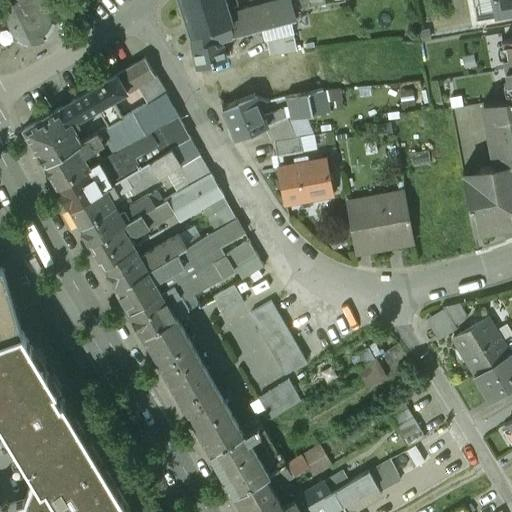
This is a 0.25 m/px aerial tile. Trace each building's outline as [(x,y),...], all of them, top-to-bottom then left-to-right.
[(235,0),(180,0),(191,33),(232,19),(231,15),(227,4),(236,1),(235,0)] [(292,0),(280,0),(231,15),(232,19),(234,34),(249,31),(270,25),(295,18),(294,6),(292,0)] [(511,0),(498,0),(501,14),(501,16),(511,13),(511,0)] [(30,4),(24,7),(27,12),(24,14),(23,17),(23,21),(24,24),(26,27),(30,29),(33,29),(37,28),(40,33),(44,29),(47,24),(48,18),(46,12),(41,7),(36,5),(30,4)] [(41,36),(40,33),(37,28),(33,29),(30,29),(26,27),(24,24),(23,21),(23,17),(24,14),(27,12),(24,7),(23,5),(21,7),(18,10),(16,14),(15,19),(16,25),(17,29),(20,33),(25,36),(30,38),(35,37),(41,36)] [(501,14),(486,17),(489,31),(511,26),(511,13),(501,16),(501,14)] [(232,19),(191,33),(192,45),(213,40),(234,34),(232,19)] [(270,25),(249,31),(251,42),(272,38),(270,25)] [(511,38),(502,40),(506,58),(504,59),(508,82),(510,82),(511,93),(511,38)] [(281,39),(251,44),(254,60),(284,54),(281,39)] [(213,40),(192,45),(197,67),(226,59),(222,43),(215,45),(213,40)] [(145,59),(133,65),(143,82),(148,90),(159,83),(145,59)] [(133,65),(117,75),(126,92),(143,82),(133,65)] [(117,75),(24,129),(43,164),(78,144),(93,135),(83,117),(97,109),(111,101),(126,92),(117,75)] [(165,93),(159,83),(148,90),(153,100),(165,93)] [(326,92),(286,98),(283,99),(284,103),(288,102),(292,118),(329,112),(326,92)] [(93,135),(78,144),(83,154),(96,147),(103,160),(152,131),(178,116),(165,93),(153,100),(121,118),(107,127),(93,135)] [(255,95),(223,109),(229,123),(261,111),(258,105),(255,95)] [(511,98),(488,103),(492,126),(488,126),(495,165),(495,166),(511,162),(511,98)] [(121,118),(111,101),(97,109),(97,110),(107,127),(121,118)] [(285,109),(266,115),(270,125),(287,117),(285,109)] [(261,111),(229,123),(234,136),(236,136),(237,138),(265,127),(268,126),(261,111)] [(178,116),(152,131),(164,153),(191,138),(178,116)] [(268,126),(265,127),(271,142),(274,141),(296,137),(287,117),(270,125),(268,126)] [(103,160),(90,167),(102,188),(120,178),(121,177),(131,172),(164,153),(152,131),(103,160)] [(296,137),(274,141),(277,157),(303,152),(300,137),(296,137)] [(78,144),(43,164),(42,165),(55,187),(57,186),(90,167),(83,154),(78,144)] [(279,167),(286,204),(333,195),(326,158),(279,167)] [(495,165),(482,168),(477,175),(465,177),(464,171),(462,172),(473,231),(483,229),(483,225),(511,220),(511,224),(511,223),(511,162),(495,166),(495,165)] [(90,167),(57,186),(68,207),(102,188),(90,167)] [(131,172),(121,177),(127,188),(141,180),(138,176),(134,178),(131,172)] [(211,173),(167,198),(174,211),(179,221),(203,207),(224,195),(211,173)] [(102,188),(68,207),(79,224),(113,205),(109,198),(127,189),(127,188),(120,178),(102,188)] [(405,191),(379,196),(381,208),(362,212),(369,251),(415,242),(405,191)] [(152,193),(139,200),(145,210),(154,205),(151,200),(155,197),(152,193)] [(224,195),(203,207),(216,229),(236,217),(224,195)] [(145,210),(89,242),(102,265),(134,247),(126,233),(129,231),(135,233),(174,211),(167,198),(154,205),(145,210)] [(113,205),(79,224),(89,242),(145,210),(139,200),(123,209),(123,210),(118,213),(113,205)] [(362,212),(348,214),(356,253),(369,251),(362,212)] [(186,246),(147,268),(160,291),(225,254),(250,240),(236,217),(216,229),(186,246)] [(134,247),(102,265),(116,286),(147,268),(186,246),(179,232),(139,255),(134,247)] [(250,240),(225,254),(232,268),(257,254),(250,240)] [(160,291),(129,309),(143,334),(176,315),(187,309),(181,299),(233,270),(232,268),(225,254),(160,291)] [(0,339),(22,331),(3,266),(0,266),(0,339)] [(147,268),(116,286),(129,309),(160,291),(147,268)] [(244,302),(234,284),(214,295),(224,314),(244,302)] [(424,313),(431,333),(466,321),(458,300),(424,313)] [(306,361),(271,301),(251,313),(286,373),(306,361)] [(244,433),(176,315),(143,334),(211,452),(244,433)] [(487,317),(453,338),(475,374),(508,354),(507,352),(508,351),(499,336),(487,317)] [(22,331),(0,339),(0,421),(27,466),(33,475),(25,497),(10,502),(7,499),(1,505),(0,505),(0,511),(131,511),(131,510),(91,445),(63,399),(60,401),(54,391),(57,389),(22,331)] [(508,354),(475,374),(491,400),(511,387),(511,356),(510,353),(508,354)] [(377,357),(358,369),(369,388),(388,376),(377,357)] [(301,399),(289,380),(259,398),(271,417),(301,399)] [(403,398),(385,409),(391,420),(392,419),(398,427),(415,417),(403,398)] [(417,420),(399,430),(409,447),(427,437),(417,420)] [(244,433),(211,452),(236,493),(287,463),(263,422),(244,433)] [(302,454),(287,463),(294,476),(309,467),(302,454)] [(391,458),(371,470),(379,485),(382,489),(402,477),(391,458)] [(287,463),(236,493),(246,511),(251,511),(290,490),(285,481),(294,476),(287,463)] [(345,470),(295,499),(302,511),(352,481),(345,470)] [(302,511),(299,511),(348,511),(345,505),(379,485),(371,470),(352,481),(302,511)] [(290,490),(251,511),(299,511),(302,511),(295,499),(290,490)]
